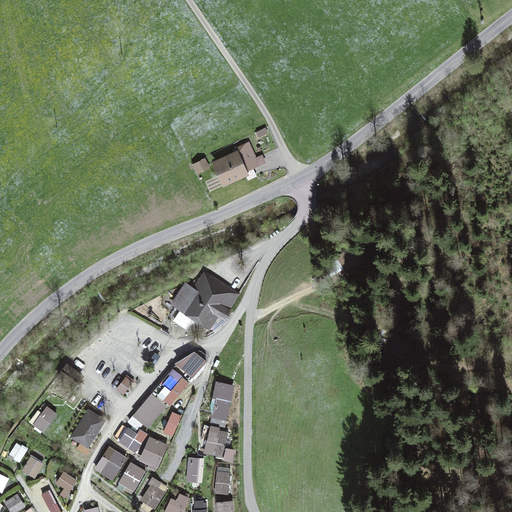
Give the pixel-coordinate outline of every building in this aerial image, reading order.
[(254,156),(249,145),(245,146),(243,141),(232,147),(234,152),(214,162),(223,179),(250,165),(248,159),(254,156)] [(196,170),(205,165),(202,158),(192,163),(196,170)] [(241,295),(204,271),(193,287),(186,283),(172,304),(209,329),(219,315),(225,319),(241,295)] [(168,406),(209,358),(200,351),(197,350),(178,362),(152,393),(168,406)] [(160,356),(155,352),(147,364),(152,368),(160,356)] [(59,375),(73,387),(81,377),(67,365),(59,375)] [(133,382),(126,377),(116,389),(123,394),(133,382)] [(235,385),(216,381),(211,406),(212,417),(227,421),(235,385)] [(42,411),(39,409),(30,420),(44,431),(58,413),(47,405),(42,411)] [(173,410),(163,429),(173,434),(183,415),(173,410)] [(88,444),(103,420),(89,412),(74,436),(88,444)] [(220,428),(210,426),(204,453),(222,458),(228,432),(219,431),(220,428)] [(136,432),(128,427),(119,441),(133,451),(146,433),(139,428),(136,432)] [(168,444),(149,436),(139,460),(157,468),(168,444)] [(16,442),(9,455),(16,460),(24,447),(16,442)] [(233,461),(236,448),(227,446),(224,459),(233,461)] [(127,458),(115,450),(100,472),(112,480),(127,458)] [(43,464),(30,456),(22,470),(35,478),(43,464)] [(204,458),(188,457),(186,481),(202,482),(204,458)] [(146,471),(131,462),(119,483),(134,491),(146,471)] [(77,480),(64,471),(56,483),(64,489),(60,495),(65,498),(77,480)] [(231,473),(217,471),(215,494),(228,495),(231,473)] [(9,478),(0,474),(0,491),(2,492),(9,478)] [(168,486),(152,477),(148,484),(150,485),(140,501),(154,509),(168,486)] [(182,511),(190,498),(180,493),(176,500),(171,498),(164,511),(182,511)] [(16,511),(25,507),(17,494),(4,502),(10,511),(16,511)] [(65,511),(58,500),(45,508),(47,511),(65,511)] [(233,511),(233,500),(215,502),(216,511),(233,511)]
